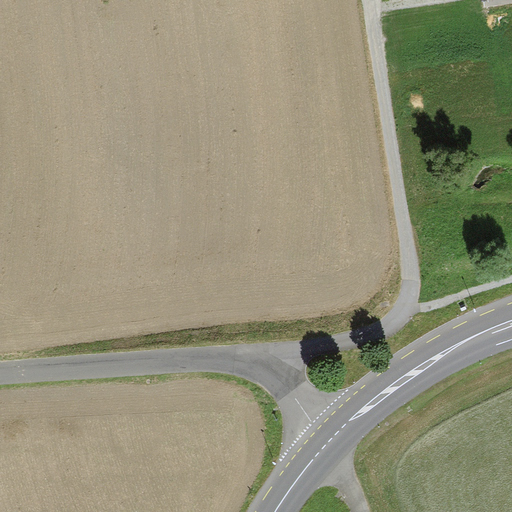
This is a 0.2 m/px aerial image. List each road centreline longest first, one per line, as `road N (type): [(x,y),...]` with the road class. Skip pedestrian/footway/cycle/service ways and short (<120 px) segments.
road 1 (track): [(371,0),(408,273),(405,311)]
road 2 (residential): [(265,374),(206,364),(0,377)]
road 3 (tertiary): [(511,326),(434,358),(328,443)]
road 4 (residential): [(265,374),(375,335),(405,311)]
